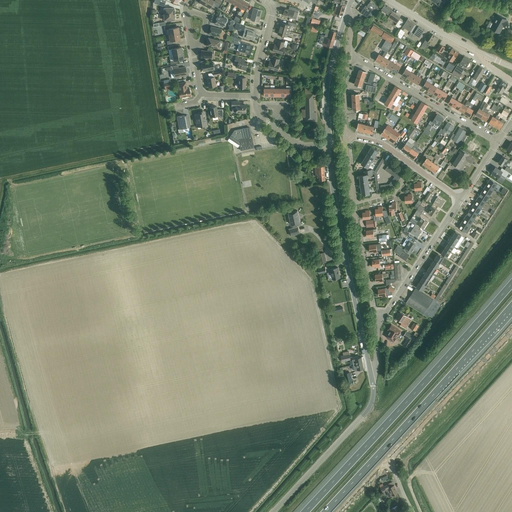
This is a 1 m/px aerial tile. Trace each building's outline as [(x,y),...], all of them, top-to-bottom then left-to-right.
[(215,0),(214,1),(211,0),(200,0),(199,3),(204,5),(210,8),(211,6),(217,9),(220,4),(221,1),(219,0),(215,0)] [(245,11),(246,8),(249,4),(243,1),(240,8),(245,11)] [(368,17),(376,6),(375,5),(370,1),(366,6),(365,5),(360,12),(368,17)] [(342,15),(345,6),(335,2),(335,3),(336,3),(335,6),(334,11),(333,11),(332,14),(335,15),(336,14),(342,15)] [(388,14),(392,8),(385,3),(381,9),(388,14)] [(284,8),(283,15),(292,18),(296,19),(298,12),(295,11),(296,8),(291,7),(290,10),(284,8)] [(259,22),(262,11),(253,8),(250,20),(259,22)] [(401,26),(404,22),(400,18),(392,12),(388,17),(397,23),(395,25),(399,28),(400,25),(401,26)] [(506,24),(507,21),(506,20),(497,15),(490,28),(495,31),(499,33),(504,23),(506,24)] [(225,26),(227,19),(216,16),(214,24),(225,26)] [(414,32),(412,31),(416,25),(407,19),(401,28),(396,36),(401,38),(405,31),(408,33),(408,34),(411,36),(413,32),(419,36),(424,30),(418,26),(414,32)] [(295,26),(296,23),(288,21),(287,24),(281,22),(279,28),(289,31),(290,25),(293,26),(295,26)] [(235,26),(234,29),(243,31),(245,25),(236,22),(235,26)] [(391,43),(394,38),(373,25),(370,29),(381,36),(381,37),(391,43)] [(171,29),(170,26),(164,27),(165,30),(168,29),(169,35),(179,33),(178,27),(171,29)] [(221,29),(212,26),(212,27),(211,26),(209,34),(219,37),(221,29)] [(245,28),(243,37),(253,40),(253,39),(254,39),(255,37),(254,36),(256,31),(245,28)] [(291,41),(292,38),(287,36),(289,31),(279,28),(277,34),(284,36),(283,39),(288,40),(291,41)] [(334,40),(337,32),(332,30),(330,30),(329,36),(325,35),(322,44),(332,47),(334,40)] [(167,44),(169,44),(173,43),(173,40),(180,39),(179,33),(169,35),(170,41),(167,41),(167,44)] [(432,34),(428,41),(433,45),(438,38),(432,34)] [(240,43),(241,39),(232,36),(230,41),(230,42),(233,42),(233,43),(238,45),(239,42),(240,43)] [(222,41),(220,41),(220,40),(208,37),(206,45),(218,48),(218,47),(220,48),(222,47),(223,43),(222,41)] [(283,47),(284,42),(278,40),(277,43),(277,44),(277,45),(274,44),(272,51),(282,54),(284,47),(283,47)] [(380,63),(387,53),(386,52),(392,43),(391,43),(386,40),(380,48),(385,51),(382,55),(379,53),(375,60),(380,63)] [(250,54),(252,45),(242,42),(239,51),(250,54)] [(442,52),(445,47),(440,44),(436,49),(442,52)] [(174,48),(174,45),(169,46),(168,46),(168,49),(172,49),(173,55),(182,53),(182,52),(183,51),(183,50),(183,49),(182,48),(181,47),(174,48)] [(405,45),(403,50),(405,51),(404,53),(409,56),(413,50),(408,47),(405,45)] [(451,48),(449,47),(447,51),(449,52),(449,53),(446,58),(452,62),(456,57),(458,52),(452,48),(451,48)] [(214,54),(214,50),(208,49),(208,51),(202,50),(201,53),(200,56),(201,56),(201,57),(211,58),(211,53),(214,54)] [(171,64),(177,63),(176,60),(184,59),(183,57),(184,57),(184,55),(184,54),(183,54),(182,53),(173,55),(174,60),(170,61),(171,64)] [(386,66),(389,60),(388,59),(390,55),(387,53),(380,63),(386,66)] [(468,62),(470,60),(464,56),(460,62),(459,62),(457,64),(453,70),(460,74),(464,68),(462,67),(463,65),(466,67),(469,67),(470,65),(469,63),(468,62)] [(245,69),(247,63),(244,62),(245,59),(235,57),(234,63),(237,64),(236,67),(245,69)] [(278,64),(279,59),(273,57),(272,60),(273,61),(272,62),(270,61),(268,68),(277,71),(279,64),(278,64)] [(391,69),(395,63),(397,60),(391,57),(389,60),(386,66),(391,69)] [(212,62),(212,61),(202,63),(203,71),(213,69),(213,66),(214,65),(215,65),(214,63),(214,62),(212,62)] [(397,73),(400,66),(395,63),(391,69),(397,73)] [(478,80),(485,69),(480,66),(474,75),(473,77),(472,77),(471,78),(470,79),(472,80),(474,78),(478,80)] [(175,77),(187,75),(185,67),(174,69),(175,77)] [(407,78),(411,71),(405,68),(401,74),(407,78)] [(363,79),(364,76),(366,71),(359,69),(357,77),(363,79)] [(412,81),(416,75),(411,71),(407,78),(412,81)] [(418,84),(420,80),(421,78),(419,76),(420,73),(418,72),(416,75),(412,81),(418,84)] [(209,87),(216,86),(214,77),(207,78),(209,87)] [(361,86),(363,79),(357,77),(354,84),(361,86)] [(428,90),(431,84),(426,80),(422,87),(428,90)] [(502,93),(505,89),(507,84),(501,80),(496,89),(497,90),(495,93),(500,96),(502,93)] [(186,89),(186,87),(187,87),(186,82),(178,83),(179,90),(180,98),(190,96),(190,94),(191,93),(191,92),(190,91),(189,90),(189,88),(186,89)] [(433,93),(437,87),(438,84),(435,83),(434,85),(431,84),(428,90),(433,93)] [(395,85),(391,91),(397,95),(399,92),(402,93),(403,91),(401,89),(395,85)] [(438,96),(442,90),(437,87),(433,93),(438,96)] [(313,93),(313,88),(305,89),(305,94),(303,94),(303,98),(305,98),(305,112),(304,112),(304,120),(316,120),(316,112),(314,112),(313,98),(315,98),(315,93),(313,93)] [(444,100),(446,95),(447,93),(442,90),(438,96),(444,100)] [(400,97),(397,95),(391,91),(388,97),(394,101),(396,102),(398,99),(400,97)] [(474,96),(472,99),(475,100),(477,98),(480,100),(483,96),(476,92),(474,96)] [(421,101),(412,96),(408,101),(411,103),(412,100),(419,105),(421,101)] [(388,97),(384,103),(390,107),(393,108),(395,105),(392,104),(394,101),(388,97)] [(453,106),(457,100),(451,97),(447,103),(453,106)] [(458,110),(462,103),(457,100),(453,106),(458,110)] [(464,113),(470,102),(467,100),(464,104),(462,103),(458,110),(464,113)] [(424,111),(427,105),(421,101),(419,105),(418,107),(424,111)] [(246,113),(246,105),(239,105),(239,102),(232,102),(231,106),(236,106),(236,109),(233,109),(232,109),(232,112),(233,113),(236,113),(246,113)] [(471,108),(473,104),(470,102),(464,113),(469,116),(473,110),(471,108)] [(215,106),(215,105),(211,106),(211,107),(210,107),(210,110),(211,117),(218,116),(218,115),(219,115),(219,117),(223,117),(222,114),(222,109),(217,109),(216,106),(215,106)] [(420,117),(424,111),(418,107),(414,113),(420,117)] [(478,108),(475,115),(480,118),(486,108),(483,107),(481,110),(478,108)] [(486,108),(480,118),(485,121),(489,114),(487,113),(489,110),(488,110),(486,108)] [(207,127),(206,119),(204,111),(199,113),(199,114),(195,115),(197,127),(200,126),(200,128),(207,127)] [(389,112),(387,116),(389,118),(395,122),(398,118),(392,113),(392,114),(389,112)] [(501,114),(501,113),(499,113),(499,112),(497,115),(497,114),(495,117),(492,116),(488,123),(493,126),(497,119),(499,116),(501,114)] [(417,123),(420,117),(414,113),(411,119),(417,123)] [(436,128),(437,128),(443,118),(437,114),(430,125),(436,128)] [(185,119),(184,115),(177,116),(179,129),(178,129),(178,133),(183,132),(183,129),(190,127),(189,119),(185,119)] [(497,119),(493,126),(499,129),(504,120),(502,119),(501,121),(497,119)] [(441,128),(438,133),(440,134),(440,133),(443,135),(445,131),(447,132),(449,134),(453,126),(447,122),(443,129),(441,128)] [(364,131),(366,125),(358,123),(357,129),(364,131)] [(428,124),(423,132),(428,135),(430,132),(428,131),(431,126),(428,124)] [(372,133),(373,126),(366,125),(364,131),(372,133)] [(411,138),(416,129),(412,126),(406,135),(409,137),(411,138)] [(251,136),(250,127),(245,128),(244,128),(234,130),(229,138),(237,143),(238,142),(239,142),(241,150),(254,147),(252,136),(251,136)] [(452,139),(459,143),(461,145),(467,135),(465,135),(464,134),(466,131),(459,127),(455,134),(452,139)] [(387,138),(391,132),(385,128),(381,133),(387,138)] [(391,132),(387,138),(394,142),(397,137),(394,135),(394,134),(396,132),(393,130),(391,132)] [(404,145),(401,149),(408,154),(411,148),(414,144),(416,141),(414,140),(412,144),(407,141),(405,144),(404,145)] [(374,156),(378,151),(371,147),(368,152),(374,156)] [(414,158),(417,154),(418,153),(411,148),(408,154),(414,158)] [(471,163),(474,158),(469,155),(460,149),(459,152),(460,152),(452,164),(459,168),(464,159),(471,163)] [(371,162),(374,156),(368,152),(364,158),(371,162)] [(443,154),(444,154),(441,152),(439,154),(436,158),(438,160),(440,157),(440,158),(441,157),(442,158),(444,155),(443,154)] [(502,156),(498,162),(502,165),(503,165),(505,166),(508,162),(509,163),(510,161),(506,158),(502,156)] [(368,167),(371,162),(364,158),(361,163),(368,167)] [(429,168),(433,162),(427,158),(423,163),(429,168)] [(435,172),(439,167),(433,162),(429,168),(435,172)] [(325,180),(324,166),(315,166),(315,171),(316,176),(319,176),(319,180),(320,180),(325,180)] [(500,170),(495,167),(491,173),(498,177),(500,174),(505,177),(508,172),(504,169),(501,168),(500,170)] [(360,182),(368,181),(367,175),(371,174),(371,173),(371,172),(371,170),(364,171),(364,174),(359,175),(360,182)] [(493,190),(497,184),(490,179),(486,185),(493,190)] [(489,196),(493,190),(486,185),(482,191),(489,196)] [(430,198),(433,194),(432,193),(433,191),(430,189),(429,191),(424,199),(427,200),(428,201),(430,202),(431,201),(429,199),(430,197),(430,198)] [(485,202),(489,196),(482,191),(478,197),(485,202)] [(440,207),(444,201),(437,196),(434,200),(433,203),(432,204),(437,207),(438,206),(440,207)] [(481,208),(485,202),(478,197),(474,203),(481,208)] [(477,214),(481,208),(474,203),(470,209),(477,214)] [(434,216),(438,210),(436,209),(437,207),(432,204),(427,212),(430,214),(434,216)] [(376,214),(373,214),(374,221),(375,221),(375,219),(376,219),(376,220),(379,219),(379,215),(382,215),(384,217),(388,215),(386,210),(382,210),(382,207),(378,207),(378,209),(375,209),(376,214)] [(473,220),(477,214),(470,209),(466,215),(473,220)] [(297,227),(297,223),(300,223),(297,210),(289,212),(291,225),(292,225),(293,228),(289,229),(290,235),(299,233),(298,227),(297,227)] [(370,216),(369,210),(365,210),(365,212),(362,212),(363,219),(370,218),(372,218),(372,215),(370,216)] [(406,224),(404,219),(401,212),(396,213),(400,221),(400,220),(402,226),(406,224)] [(469,226),(473,220),(466,215),(462,221),(469,226)] [(420,216),(417,221),(412,217),(409,221),(415,224),(420,228),(421,226),(423,228),(427,221),(420,216)] [(467,233),(471,227),(469,226),(462,221),(458,227),(465,232),(467,233)] [(417,237),(421,231),(419,229),(420,228),(415,224),(414,226),(410,232),(417,237)] [(374,238),(373,233),(373,232),(376,232),(376,229),(373,229),(366,230),(366,237),(369,236),(370,238),(374,238)] [(457,240),(461,235),(455,231),(452,237),(457,240)] [(454,246),(457,240),(452,237),(448,242),(454,246)] [(411,251),(416,245),(408,240),(404,246),(405,247),(404,248),(408,251),(409,249),(411,251)] [(450,251),(454,246),(448,242),(444,248),(450,251)] [(377,252),(376,248),(381,248),(380,243),(376,244),(369,245),(369,251),(372,251),(373,253),(377,252)] [(403,249),(397,245),(393,251),(399,254),(398,256),(405,260),(409,254),(407,253),(408,251),(404,248),(403,249)] [(446,257),(450,251),(444,248),(441,253),(446,257)] [(320,263),(326,262),(324,252),(318,254),(320,263)] [(440,263),(443,257),(438,254),(434,259),(440,263)] [(380,267),(379,261),(382,261),(382,258),(372,259),(372,266),(376,266),(376,267),(380,267)] [(436,268),(440,263),(434,259),(430,265),(436,268)] [(432,274),(436,268),(430,265),(427,270),(432,274)] [(332,279),(340,278),(337,267),(330,268),(332,279)] [(429,279),(432,274),(427,270),(423,276),(429,279)] [(443,270),(442,272),(449,276),(451,278),(453,274),(451,273),(450,274),(443,270)] [(388,276),(387,273),(382,273),(375,274),(376,281),(379,280),(379,282),(383,281),(382,276),(388,276)] [(425,285),(429,279),(423,276),(420,281),(425,285)] [(422,290),(425,285),(420,281),(416,286),(422,290)] [(392,292),(394,289),(390,285),(389,287),(385,287),(385,288),(378,289),(378,296),(381,295),(382,297),(386,296),(386,295),(390,294),(392,291),(392,292)] [(431,285),(430,287),(438,292),(438,293),(441,294),(443,291),(439,288),(438,289),(435,288),(431,285)] [(432,317),(440,304),(436,302),(419,291),(415,288),(406,303),(427,317),(428,315),(432,317)] [(405,328),(407,325),(411,319),(400,312),(396,318),(400,321),(399,324),(405,328)] [(415,331),(418,326),(413,322),(410,327),(415,331)] [(393,341),(400,331),(391,325),(388,329),(389,330),(385,336),(390,339),(389,340),(392,342),(393,341)] [(408,347),(414,337),(406,331),(403,336),(407,339),(403,344),(408,347)] [(348,385),(353,384),(349,372),(344,373),(348,385)] [(390,487),(388,483),(380,487),(382,491),(386,489),(390,496),(397,492),(394,485),(390,487)]
